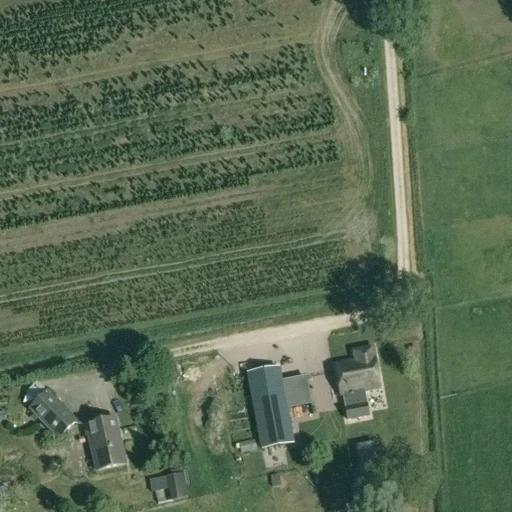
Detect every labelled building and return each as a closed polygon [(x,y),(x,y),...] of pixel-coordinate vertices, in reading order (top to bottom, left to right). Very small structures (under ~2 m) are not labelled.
[(297,336),(283,339),(286,353),(300,350),(297,336)] [(353,361),(335,365),(341,398),(344,397),(339,404),(345,408),(347,422),(369,418),(367,403),(365,404),(363,394),(379,391),(371,348),(351,352),(353,361)] [(277,370),(245,376),(255,432),(287,426),(277,370)] [(58,441),(77,422),(47,391),(28,411),(58,441)] [(115,421),(86,427),(96,472),(125,466),(115,421)] [(259,451),(290,445),(287,426),(255,432),(259,451)] [(377,459),(357,463),(360,479),(379,475),(377,459)] [(184,476),(166,479),(170,502),(188,499),(184,476)]
